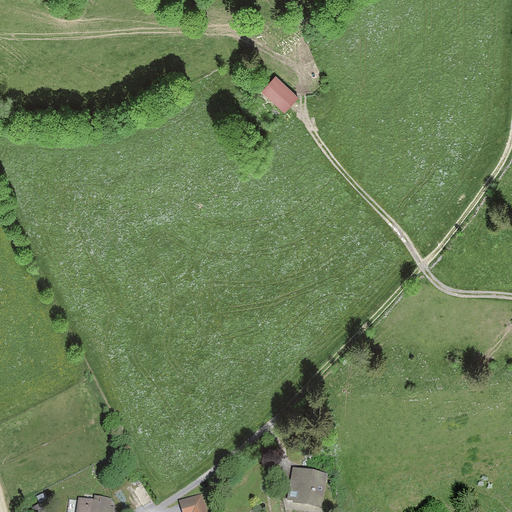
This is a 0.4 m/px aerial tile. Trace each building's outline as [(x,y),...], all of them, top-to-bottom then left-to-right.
[(301,96),(278,76),(263,93),(286,114),(301,96)] [(327,474),(294,471),(290,508),(324,511),(327,474)] [(133,511),(152,500),(137,478),(118,490),(132,511),(133,511)] [(213,511),(209,494),(179,502),(182,511),(213,511)] [(109,511),(110,500),(95,498),(95,502),(79,501),(78,511),(109,511)]
